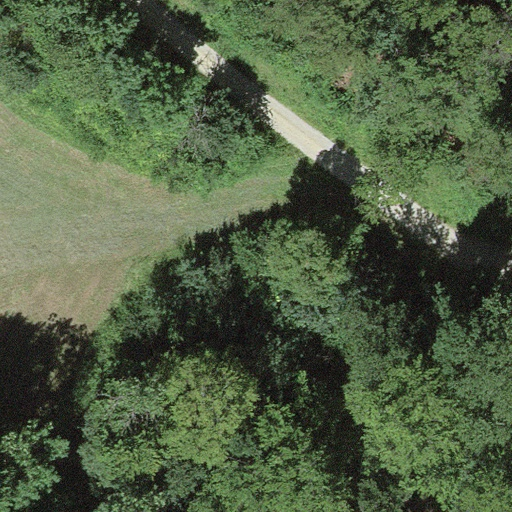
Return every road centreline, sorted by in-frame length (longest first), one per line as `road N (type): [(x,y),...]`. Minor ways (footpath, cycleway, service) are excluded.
road 1 (track): [(478,265),(131,0)]
road 2 (track): [(417,511),(80,454),(0,450)]
